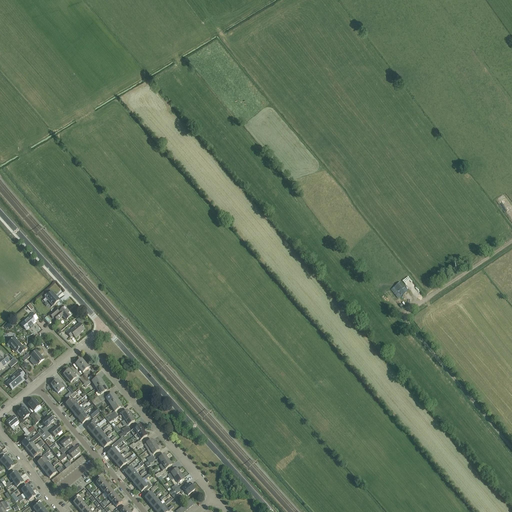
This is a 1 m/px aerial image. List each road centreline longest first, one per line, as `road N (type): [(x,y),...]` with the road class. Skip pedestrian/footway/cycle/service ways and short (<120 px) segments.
road 1 (unclassified): [(270,511),(103,327)]
road 2 (residential): [(215,498),(83,344)]
road 3 (residential): [(143,511),(35,385)]
road 4 (unclassified): [(511,448),(411,328)]
road 5 (unclassified): [(103,327),(0,211)]
road 6 (track): [(411,328),(405,312),(511,242)]
